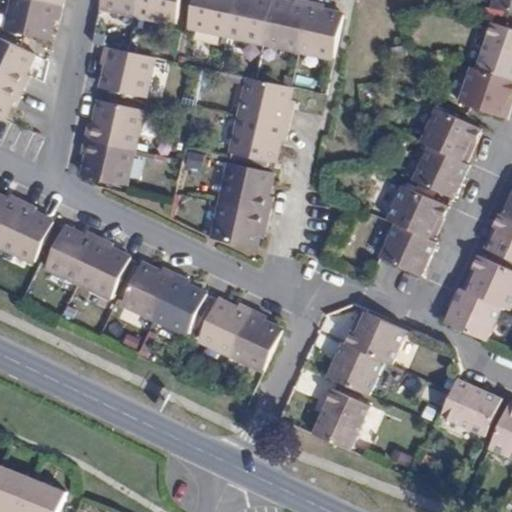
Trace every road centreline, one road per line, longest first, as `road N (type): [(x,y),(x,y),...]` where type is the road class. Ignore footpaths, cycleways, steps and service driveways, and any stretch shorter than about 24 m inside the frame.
road 1 (unclassified): [(0,352),(236,465)]
road 2 (residential): [(49,184),(273,291)]
road 3 (residential): [(425,318),(511,142)]
road 4 (residential): [(49,184),(87,0)]
road 5 (residential): [(236,465),(310,308)]
road 6 (residential): [(273,291),(306,136)]
road 7 (residential): [(310,308),(325,294),(354,291),(425,318)]
